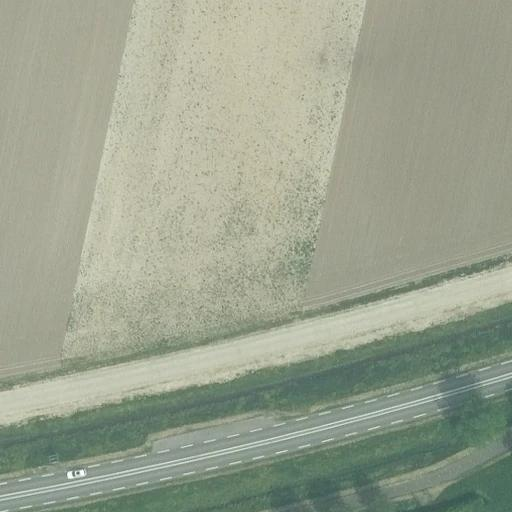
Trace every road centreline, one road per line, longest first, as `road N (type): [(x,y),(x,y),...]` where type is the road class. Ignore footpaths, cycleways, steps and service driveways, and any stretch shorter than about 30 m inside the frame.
road 1 (unclassified): [(0,405),(338,329),(511,279)]
road 2 (primary): [(511,378),(391,417),(0,499)]
